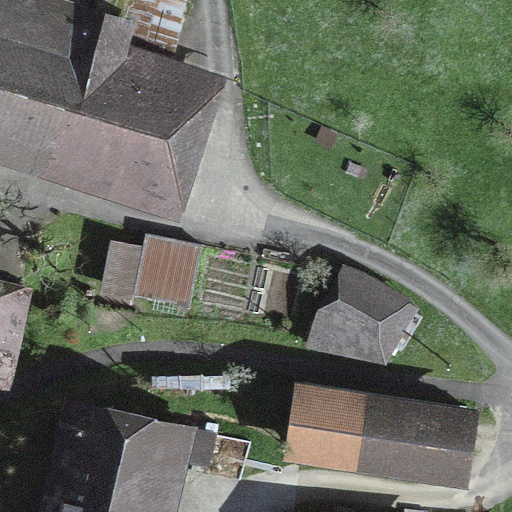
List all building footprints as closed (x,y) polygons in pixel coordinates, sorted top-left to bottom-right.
[(33,0),(6,0),(0,20),(0,132),(162,182),(191,92),(105,63),(113,39),(164,58),(184,0),(127,0),(120,18),(89,8),(86,16),(33,0)] [(118,247),(110,287),(189,304),(201,243),(146,232),(142,252),(118,247)] [(318,306),(309,343),(383,359),(414,308),(392,295),(388,303),(341,275),(318,306)] [(0,283),(0,373),(2,374),(18,302),(27,304),(31,292),(0,283)] [(304,392),(296,447),(459,472),(468,417),(304,392)] [(157,511),(173,448),(208,457),(214,433),(179,425),(178,430),(101,412),(83,423),(79,438),(58,445),(48,484),(68,489),(62,511),(157,511)]
